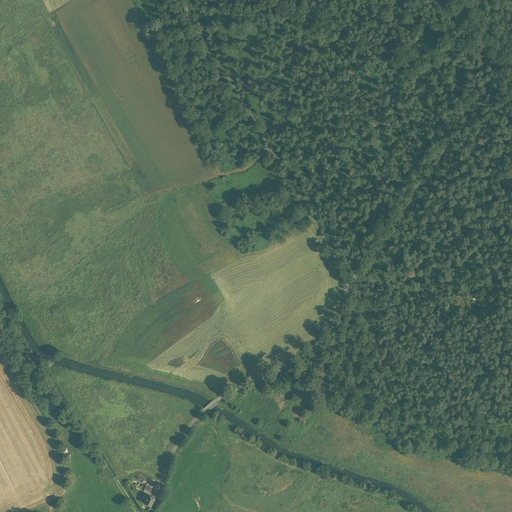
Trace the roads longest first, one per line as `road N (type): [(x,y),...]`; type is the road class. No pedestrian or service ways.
road 1 (unclassified): [(184,0),(348,283),(329,324),(297,355),(192,421),(149,511)]
road 2 (track): [(511,58),(502,61),(380,227),(348,283)]
road 3 (track): [(329,324),(322,373),(328,389),(384,405),(511,421)]
road 4 (track): [(49,511),(65,482),(63,460),(0,342)]
